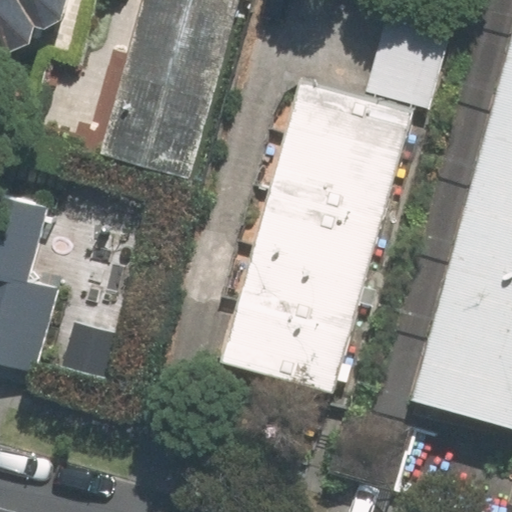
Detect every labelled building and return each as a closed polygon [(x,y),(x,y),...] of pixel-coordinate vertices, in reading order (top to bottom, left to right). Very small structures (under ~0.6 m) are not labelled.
[(0,0),(0,93),(60,109),(88,0),(0,0)] [(262,0),(157,0),(112,166),(209,193),(262,0)] [(460,0),(458,0),(389,0),(369,77),(420,91),(419,95),(433,99),(460,0)] [(511,43),(420,379),(511,404),(511,43)] [(307,60),(230,339),(342,370),(419,95),(420,91),(369,77),(307,60)] [(0,352),(116,388),(171,207),(0,155),(0,352)]
